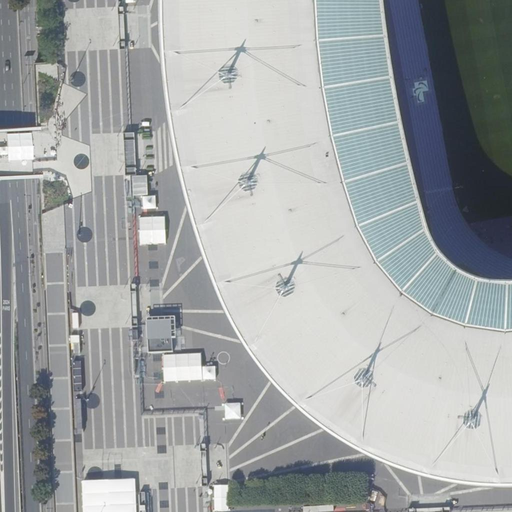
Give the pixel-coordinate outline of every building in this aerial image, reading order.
[(199,218),(208,246),(218,272),(228,295),(240,323),(248,337),(253,343),(262,356),(274,372),(285,384),(294,393),(303,402),(313,410),(322,418),(334,426),(345,433),(359,442),(370,447),(387,455),(399,460),(419,466),(431,470),(443,473),(455,475),(463,476),(486,478),(499,478),(511,478),(511,0),(166,0),(167,32),(168,57),(171,83),(175,114),(180,141),(186,171),(192,194),(199,218)] [(131,193),(147,194),(148,175),(133,174),(131,193)] [(190,362),(175,362),(175,377),(190,377),(190,362)] [(65,471),(52,471),(53,483),(66,483),(65,471)] [(149,511),(149,496),(140,496),(140,511),(149,511)]
